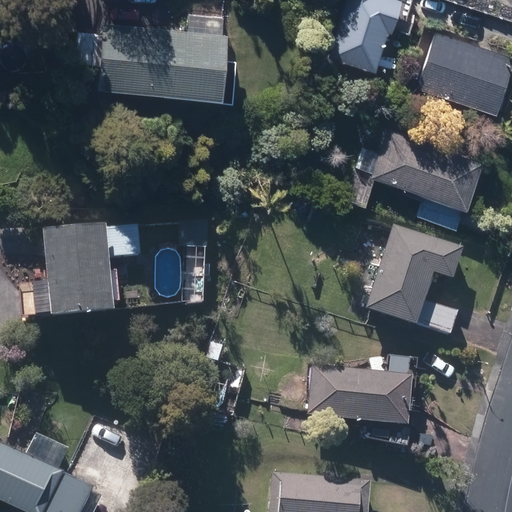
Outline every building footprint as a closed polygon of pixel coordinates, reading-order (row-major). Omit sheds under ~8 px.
[(412,0),(344,0),(328,54),(321,52),(315,75),(329,79),(334,62),(370,73),(382,31),(390,34),(392,30),(403,33),(412,0)] [(219,29),(101,20),(96,82),(213,92),(219,29)] [(509,48),(436,24),(418,81),(490,105),(509,48)] [(476,161),(381,128),(367,169),(462,202),(476,161)] [(204,221),(176,220),(175,249),(203,250),(204,221)] [(94,223),(41,223),(42,308),(95,307),(94,223)] [(458,246),(392,224),(366,303),(448,330),(456,305),(426,289),(431,274),(450,271),(458,246)] [(409,375),(312,364),(306,410),(404,421),(409,375)] [(76,511),(90,487),(0,441),(0,498),(27,511),(76,511)] [(359,511),(362,479),(271,472),(267,511),(359,511)]
